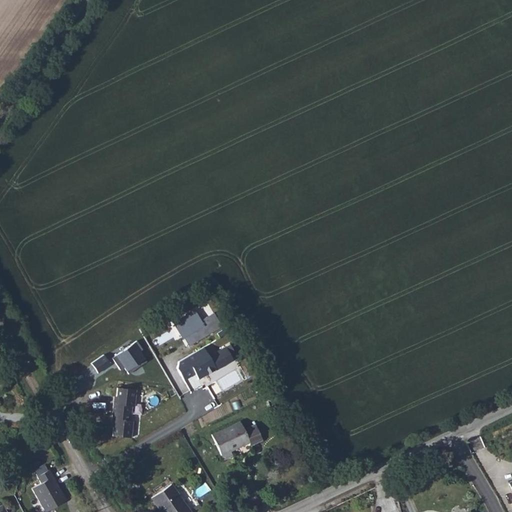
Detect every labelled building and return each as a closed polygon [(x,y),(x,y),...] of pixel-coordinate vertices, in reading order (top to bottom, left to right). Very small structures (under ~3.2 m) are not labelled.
[(170,324),(179,339),(182,337),(187,346),(222,328),(214,314),(202,320),(196,308),(170,324)] [(135,343),(112,358),(120,370),(125,368),(127,372),(147,360),(135,343)] [(199,380),(233,360),(224,347),(216,351),(212,344),(179,362),(177,368),(186,380),(195,375),(199,380)] [(115,408),(133,410),(134,401),(137,401),(139,387),(120,386),(118,399),(115,399),(115,408)] [(132,420),(133,410),(115,408),(114,418),(117,418),(116,434),(135,435),(136,420),(132,420)] [(213,429),(226,455),(236,451),(233,445),(249,437),(251,440),(263,434),(256,419),(244,424),(240,416),(213,429)] [(45,511),(66,500),(61,491),(60,492),(57,488),(59,487),(49,470),(37,477),(41,483),(32,488),(45,511)] [(192,511),(172,484),(153,499),(162,511),(192,511)] [(0,511),(8,511),(3,502),(0,503),(0,511)]
